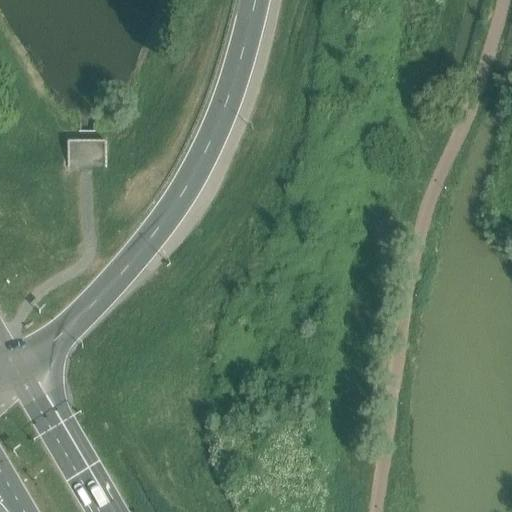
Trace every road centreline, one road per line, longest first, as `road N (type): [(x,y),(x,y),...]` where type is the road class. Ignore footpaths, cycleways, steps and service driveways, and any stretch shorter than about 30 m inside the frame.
road 1 (motorway): [(23,381),(136,269),(191,194),(240,91),(262,0)]
road 2 (primary): [(99,511),(23,381)]
